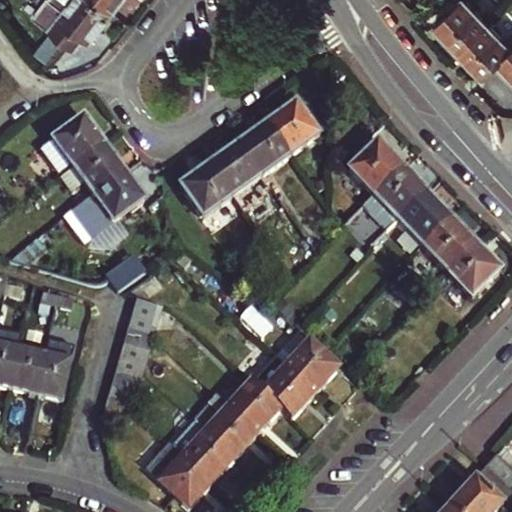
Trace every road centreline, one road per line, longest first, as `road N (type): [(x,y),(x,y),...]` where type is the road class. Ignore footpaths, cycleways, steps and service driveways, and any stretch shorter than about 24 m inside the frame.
road 1 (residential): [(353,511),(511,342)]
road 2 (secondary): [(347,0),(380,53),(483,174)]
road 3 (residential): [(135,511),(76,485),(0,471)]
